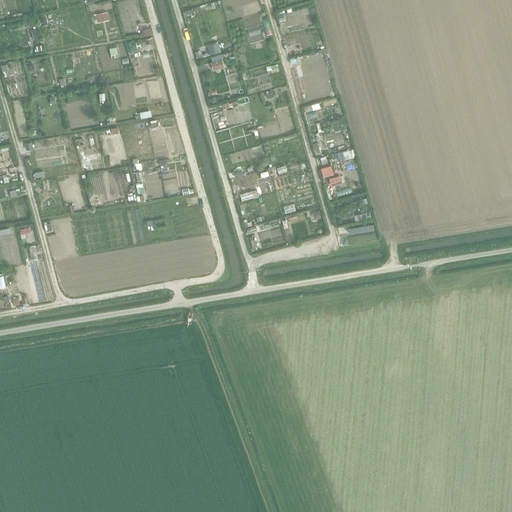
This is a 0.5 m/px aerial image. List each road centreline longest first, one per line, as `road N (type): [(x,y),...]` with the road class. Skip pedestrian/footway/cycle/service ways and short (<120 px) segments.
road 1 (track): [(285,511),(214,318),(511,271)]
road 2 (track): [(0,333),(402,267)]
road 3 (track): [(148,0),(220,258),(213,276),(177,284),(180,303)]
road 4 (track): [(177,284),(60,303),(0,88)]
road 5 (track): [(248,262),(326,245),(332,232),(266,0)]
road 6 (track): [(253,290),(174,0)]
